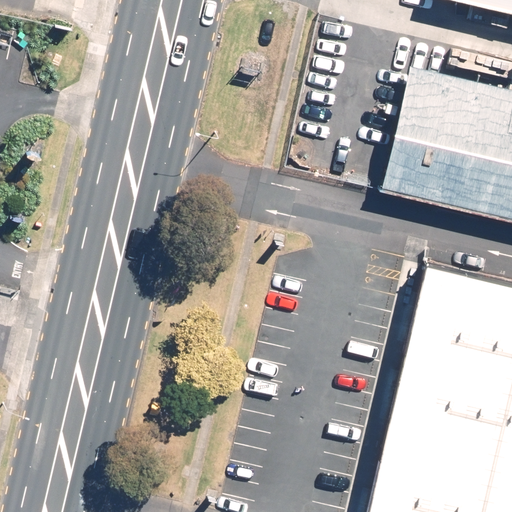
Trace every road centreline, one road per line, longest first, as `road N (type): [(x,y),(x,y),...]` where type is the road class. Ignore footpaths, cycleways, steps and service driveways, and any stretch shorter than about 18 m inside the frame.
road 1 (primary): [(54,511),(169,0)]
road 2 (unknown): [(346,213),(511,256)]
